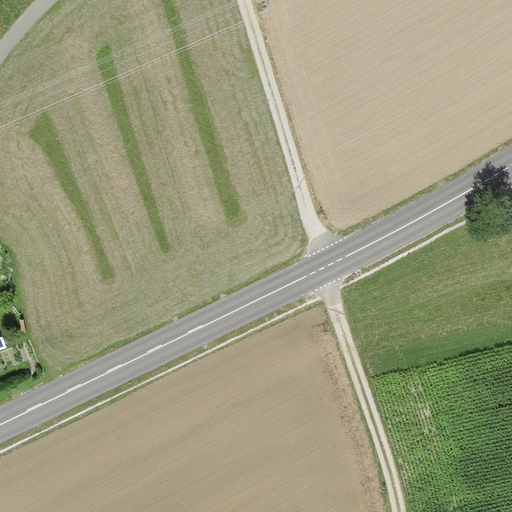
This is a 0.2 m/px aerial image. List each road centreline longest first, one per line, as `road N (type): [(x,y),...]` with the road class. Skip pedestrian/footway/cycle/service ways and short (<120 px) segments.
road 1 (tertiary): [(511,165),(326,266),(0,423)]
road 2 (track): [(326,266),(240,0)]
road 3 (track): [(318,269),(398,511)]
